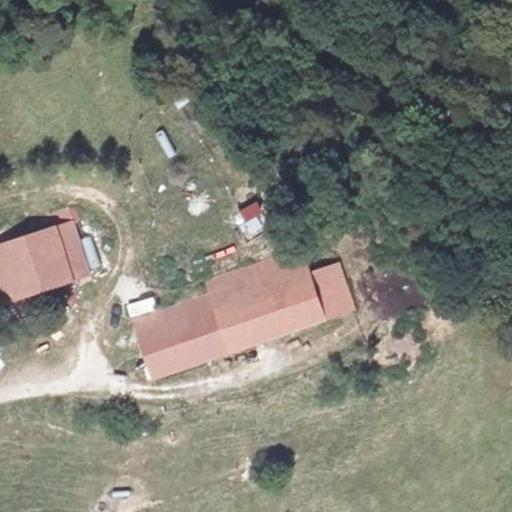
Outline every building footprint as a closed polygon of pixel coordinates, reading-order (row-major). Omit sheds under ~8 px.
[(166,127),(156,132),(167,157),(177,152),(166,127)] [(249,233),(262,227),(251,205),(238,211),(249,233)] [(0,247),(79,224),(75,210),(0,232),(0,247)] [(79,224),(0,247),(0,295),(3,305),(94,278),(79,224)] [(134,323),(154,383),(355,319),(340,274),(311,283),(304,258),(208,289),(211,298),(134,323)]
